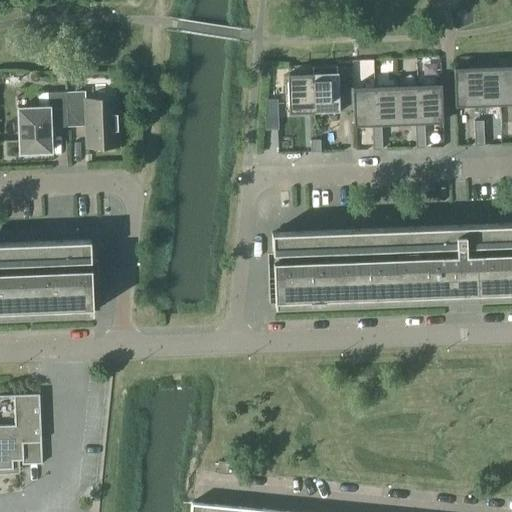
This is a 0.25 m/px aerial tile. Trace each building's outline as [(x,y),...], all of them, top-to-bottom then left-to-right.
[(499,105),(511,104),(511,67),(498,68),(499,105)] [(477,105),(499,105),(498,68),(475,69),(477,105)] [(455,106),(477,105),(475,69),(453,70),(455,106)] [(339,111),(338,88),(337,75),(312,76),(314,112),(339,111)] [(289,113),(314,112),(312,76),(287,77),(289,113)] [(441,86),(418,87),(420,123),(424,123),(442,122),(441,86)] [(338,88),(339,111),(353,110),(353,126),(371,125),(372,138),(381,137),(381,125),(376,125),(375,89),(353,90),(353,87),(352,87),(352,88),(338,88)] [(418,87),(396,88),(398,124),(415,123),(415,136),(424,135),(424,123),(420,123),(418,87)] [(396,88),(375,89),(376,125),(381,125),(398,124),(396,88)] [(85,91),(66,92),(67,127),(82,126),(85,129),(86,147),(94,147),(98,151),(102,146),(118,146),(117,121),(123,116),(117,109),(116,98),(85,99),(85,91)] [(67,127),(66,92),(37,93),(37,107),(18,108),(20,153),(50,151),(49,127),(67,127)] [(473,121),(474,133),(483,133),(483,120),(473,121)] [(483,133),(474,133),(474,146),(484,145),(483,133)] [(415,148),(425,148),(424,135),(415,136),(415,148)] [(382,149),(381,137),(372,138),(372,150),(382,149)] [(310,140),(310,152),(320,152),(320,139),(310,140)] [(511,223),(504,224),(475,225),(446,226),(418,227),(389,228),(359,230),(331,231),(302,232),(271,233),(272,250),(274,301),(274,305),(305,304),(333,303),(362,302),(392,301),(420,300),(449,299),(478,297),(507,296),(511,296),(511,223)] [(93,309),(91,257),(90,240),(61,241),(32,242),(3,244),(0,243),(0,316),(6,316),(35,315),(64,314),(93,312),(93,309)] [(14,425),(0,425),(0,469),(13,469),(12,460),(21,460),(22,464),(42,463),(39,394),(13,395),(14,425)] [(217,473),(229,474),(230,462),(218,461),(217,473)] [(189,511),(214,511),(215,505),(191,502),(189,511)]
